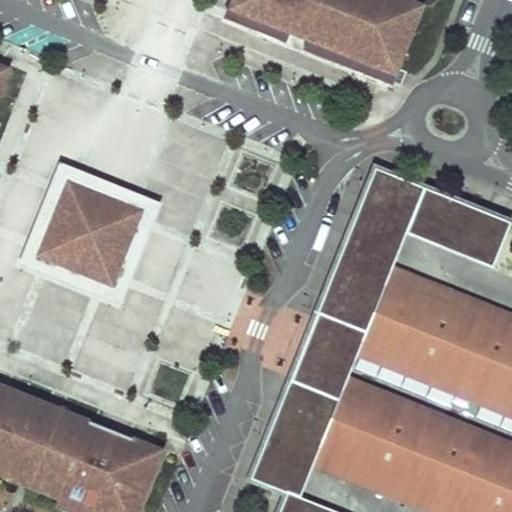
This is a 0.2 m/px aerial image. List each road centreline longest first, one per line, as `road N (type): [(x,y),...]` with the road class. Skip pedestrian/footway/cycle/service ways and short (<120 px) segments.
road 1 (residential): [(191,511),(257,331),(331,177),(367,141)]
road 2 (residential): [(367,141),(334,136),(0,0)]
road 3 (residential): [(499,0),(451,122)]
